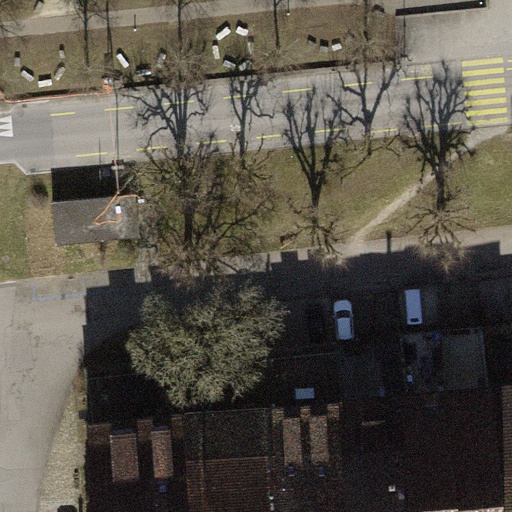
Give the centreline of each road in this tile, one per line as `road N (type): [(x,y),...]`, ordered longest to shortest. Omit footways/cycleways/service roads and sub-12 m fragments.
road 1 (residential): [(0,309),(511,257)]
road 2 (tertiary): [(511,95),(0,141)]
